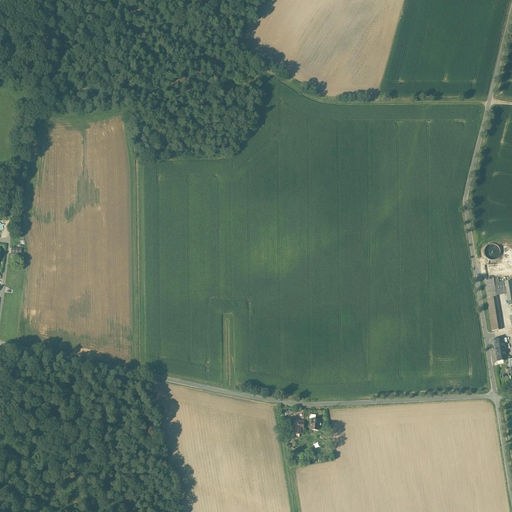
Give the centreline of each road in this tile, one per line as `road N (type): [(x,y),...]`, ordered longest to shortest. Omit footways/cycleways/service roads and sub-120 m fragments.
road 1 (unclassified): [(494,396),(306,405),(0,345)]
road 2 (unclassified): [(494,396),(464,199),(511,11)]
road 3 (track): [(0,321),(43,0)]
